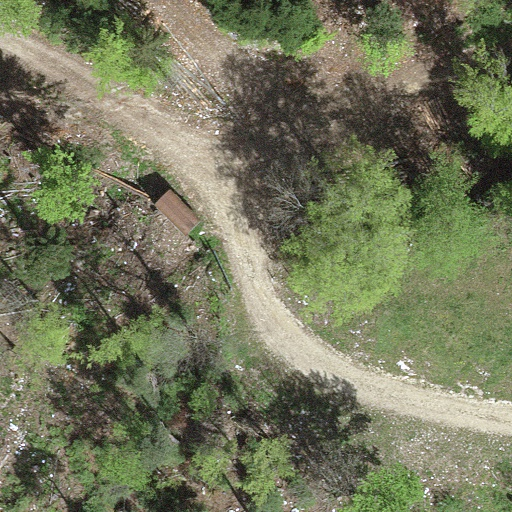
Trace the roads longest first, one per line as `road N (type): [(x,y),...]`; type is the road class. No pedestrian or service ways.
road 1 (track): [(0,47),(243,190),(291,322),(349,376),(418,406),(511,422)]
road 2 (track): [(243,190),(303,122),(170,0)]
road 3 (track): [(303,122),(511,49)]
